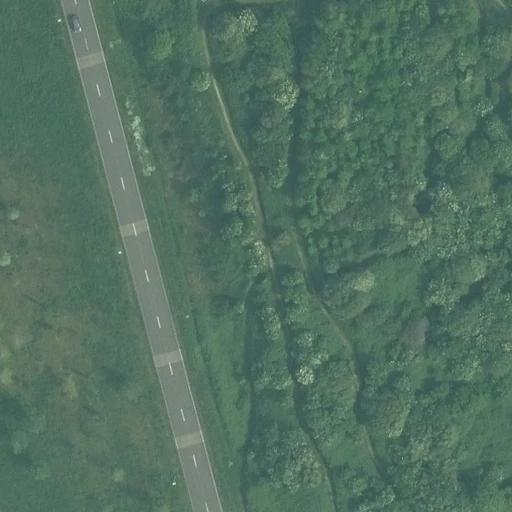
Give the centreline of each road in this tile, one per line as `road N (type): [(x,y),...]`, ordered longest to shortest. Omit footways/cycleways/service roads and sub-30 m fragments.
road 1 (unknown): [(426,511),(392,493),(365,437),(361,377),(303,271),(285,203),(299,0)]
road 2 (tertiary): [(208,511),(75,0)]
